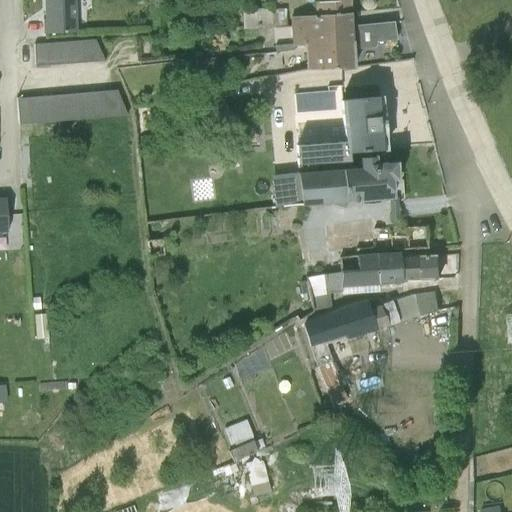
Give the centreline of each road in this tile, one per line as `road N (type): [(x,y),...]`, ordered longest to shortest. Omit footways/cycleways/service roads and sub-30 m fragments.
road 1 (unclassified): [(422,0),(511,213)]
road 2 (unclassified): [(0,0),(0,170)]
